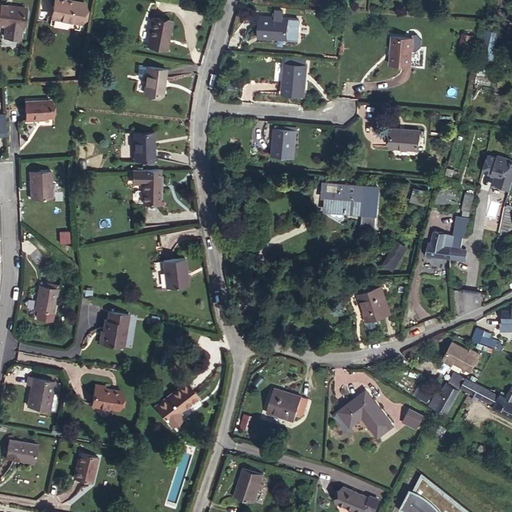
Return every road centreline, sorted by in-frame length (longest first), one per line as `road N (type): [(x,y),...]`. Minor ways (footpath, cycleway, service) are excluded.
road 1 (unclassified): [(511,293),(425,335),(354,352),(237,339)]
road 2 (residential): [(237,339),(204,167),(205,102)]
road 3 (residential): [(193,511),(233,397),(237,339)]
road 4 (residential): [(0,335),(9,263),(0,182)]
road 5 (residential): [(205,102),(338,113)]
